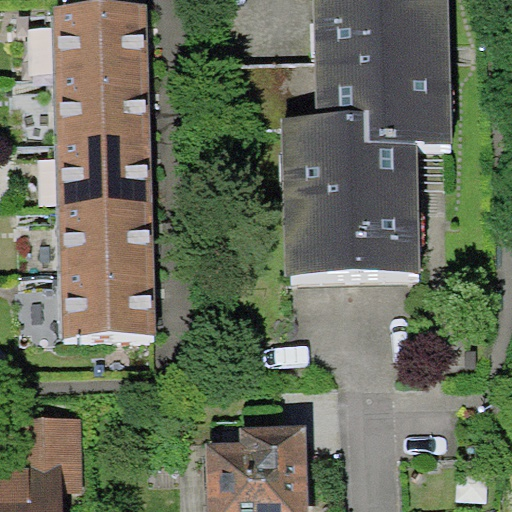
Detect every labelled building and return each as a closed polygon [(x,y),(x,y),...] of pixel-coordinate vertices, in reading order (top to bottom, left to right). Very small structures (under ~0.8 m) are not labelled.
[(324,0),(322,124),(290,126),(291,290),(434,290),(433,160),(463,160),(462,0),(324,0)] [(129,340),(123,3),(27,4),(34,342),(129,340)] [(318,63),(234,69),(239,130),(322,124),(318,63)] [(86,499),(85,424),(18,425),(18,474),(0,473),(0,511),(69,511),(70,499),(86,499)] [(189,511),(290,511),(288,444),(188,447),(189,511)]
